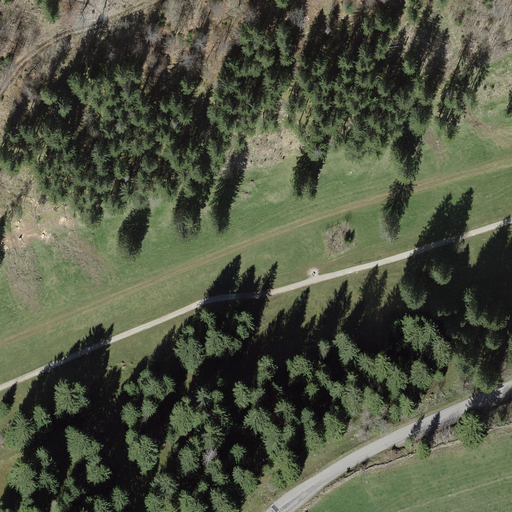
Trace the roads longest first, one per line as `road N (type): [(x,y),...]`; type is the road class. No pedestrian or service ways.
road 1 (track): [(0,389),(202,304),(287,291),(511,225)]
road 2 (unclassified): [(511,387),(325,476),(289,511)]
